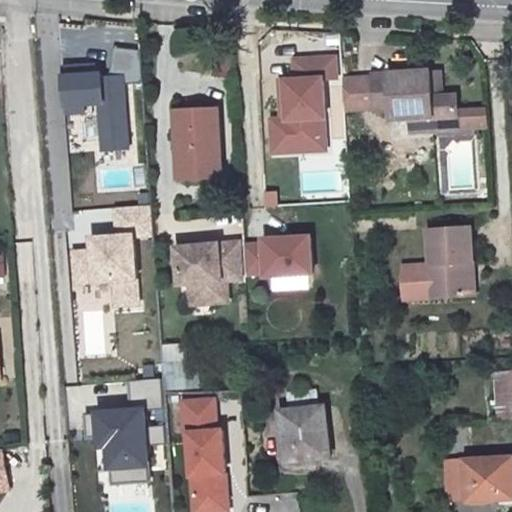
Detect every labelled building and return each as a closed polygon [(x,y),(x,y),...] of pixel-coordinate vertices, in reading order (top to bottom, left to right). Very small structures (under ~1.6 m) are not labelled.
[(103,149),(135,147),(132,82),(148,81),(146,46),(113,48),(114,61),(65,64),(67,111),(101,110),(103,149)] [(216,49),(214,70),(230,72),(232,51),(216,49)] [(339,80),(336,49),(295,53),(297,76),(280,78),(284,115),(268,117),(272,157),(331,152),(325,82),(339,80)] [(443,91),(431,92),(429,67),(419,68),(368,70),(368,78),(370,110),(388,110),(388,115),(407,114),(428,113),(429,128),(457,126),(489,125),(488,105),(456,107),(455,90),(443,91)] [(441,67),(429,67),(431,92),(443,91),(441,67)] [(370,110),(368,78),(347,79),(348,111),(370,110)] [(218,109),(177,111),(178,152),(184,150),(186,181),(221,179),(218,109)] [(428,113),(407,114),(407,129),(429,128),(428,113)] [(154,225),(155,205),(122,204),(121,224),(154,225)] [(148,305),(145,229),(96,231),(96,248),(75,248),(77,285),(101,284),(102,307),(148,305)] [(471,232),(428,234),(431,270),(433,270),(433,300),(475,300),(471,232)] [(263,244),(248,245),(249,278),(314,275),(312,234),(263,237),(263,244)] [(240,244),(177,247),(178,271),(188,270),(189,293),(208,292),(209,302),(227,302),(227,280),(242,279),(240,244)] [(431,270),(408,271),(408,301),(433,300),(433,270),(431,270)] [(208,292),(189,293),(190,303),(209,302),(208,292)] [(511,370),(500,371),(503,413),(511,412),(511,370)] [(136,379),(137,400),(167,398),(166,378),(136,379)] [(216,401),(185,403),(188,435),(191,435),(196,500),(230,497),(224,431),(219,432),(216,401)] [(115,441),(118,481),(162,478),(156,402),(89,407),(91,442),(115,441)] [(325,405),(280,410),(286,461),(330,456),(325,405)] [(511,452),(446,456),(448,496),(511,492),(511,452)] [(0,489),(8,488),(5,469),(0,469),(0,489)] [(154,511),(153,496),(109,498),(109,511),(154,511)] [(230,497),(196,500),(197,511),(228,511),(231,511),(230,497)]
